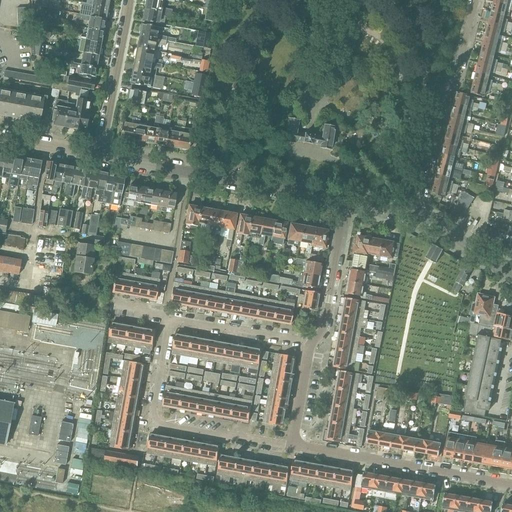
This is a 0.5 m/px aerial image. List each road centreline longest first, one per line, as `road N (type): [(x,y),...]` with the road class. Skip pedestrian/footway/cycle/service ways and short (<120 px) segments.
road 1 (residential): [(345,200),(98,157)]
road 2 (residential): [(511,485),(292,446)]
road 3 (residential): [(475,0),(415,214)]
road 4 (residential): [(98,157),(128,0)]
road 5 (residential): [(310,346),(325,325),(345,200)]
road 6 (residential): [(310,346),(164,321)]
road 7 (residential): [(292,446),(148,421)]
